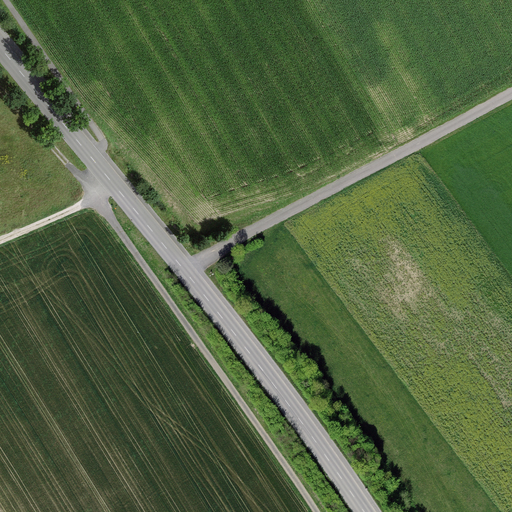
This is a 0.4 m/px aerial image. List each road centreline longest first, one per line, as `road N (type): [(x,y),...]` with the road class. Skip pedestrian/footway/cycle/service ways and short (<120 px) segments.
road 1 (track): [(316,511),(95,198)]
road 2 (residential): [(511,91),(182,269)]
road 3 (tertiary): [(182,269),(364,511)]
road 4 (tertiary): [(0,46),(182,269)]
road 5 (track): [(5,0),(102,140),(93,159)]
road 6 (track): [(95,198),(0,90)]
